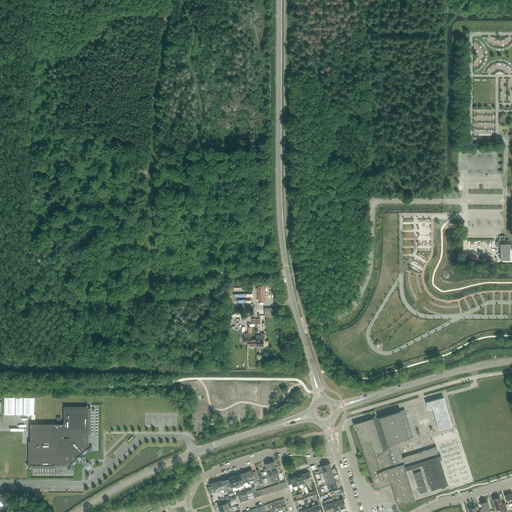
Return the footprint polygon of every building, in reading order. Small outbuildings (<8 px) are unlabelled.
[(500,260),(510,260),(510,248),(510,244),(507,244),(507,240),(506,240),(498,240),(498,242),(496,242),(496,247),(500,247),(500,260)] [(243,333),(243,337),(244,337),(244,344),(248,344),(248,346),(256,346),(256,340),(251,340),(251,337),(252,337),(252,333),(248,333),(243,333)] [(256,340),(256,346),(263,346),(263,340),(264,340),(264,333),(261,333),(261,335),(256,335),(256,340)] [(377,340),(373,344),(377,349),(381,344),(377,340)] [(4,397),(4,414),(34,414),(34,397),(4,397)] [(426,402),(428,410),(432,408),(438,430),(452,426),(443,397),(426,402)] [(90,406),(64,406),(63,424),(30,424),(30,441),(28,441),(28,465),(28,468),(32,468),(46,468),(46,466),(68,466),(68,470),(73,470),(73,465),(77,462),(77,463),(82,463),(85,460),(85,455),(84,454),(87,451),(92,451),(92,446),(88,446),(88,424),(90,424),(90,406)] [(375,489),(391,484),(394,495),(396,502),(397,506),(415,500),(406,470),(423,465),(431,490),(448,485),(440,460),(442,459),(441,459),(440,455),(439,456),(436,447),(402,457),(397,442),(413,437),(404,410),(376,418),(375,416),(374,416),(373,417),(372,418),(365,421),(354,424),(359,439),(375,489)] [(88,462),(87,462),(85,460),(82,463),(84,465),(84,466),(88,470),(92,466),(88,462)] [(267,470),(276,467),(274,461),(265,464),(266,468),(264,469),(264,472),(266,471),(267,471),(267,470)] [(323,472),(332,469),(330,463),(321,466),(317,467),(319,471),(315,472),(315,471),(312,472),(313,476),(319,474),(319,473),(323,472)] [(264,472),(263,472),(264,476),(264,475),(265,477),(265,478),(266,478),(269,477),(269,476),(278,473),(276,467),(267,470),(267,471),(264,472)] [(248,481),(249,481),(250,484),(251,486),(254,485),(253,483),(258,481),(255,472),(252,473),(251,469),(248,470),(248,471),(246,472),(248,481)] [(334,475),(332,469),(323,472),(319,473),(319,474),(321,479),(325,478),(334,475)] [(421,471),(413,473),(420,494),(427,491),(421,471)] [(248,481),(246,472),(240,474),(242,483),(243,483),(244,485),(249,484),(250,484),(249,481),(248,481)] [(305,483),(308,482),(309,485),(312,484),(308,472),(302,474),(305,483)] [(269,476),(269,477),(266,478),(268,484),(271,483),(271,482),(280,479),(278,473),(269,476)] [(242,483),(240,474),(234,476),(237,485),(238,487),(244,485),(243,483),(242,483)] [(305,483),(302,474),(296,476),(298,485),(299,485),(302,484),(304,487),(306,486),(305,483)] [(325,478),(326,482),(322,483),(323,486),(327,484),(335,482),(334,475),(325,478)] [(237,485),(234,476),(228,478),(231,487),(231,486),(232,488),(235,487),(236,488),(238,487),(237,485)] [(298,485),(296,476),(290,478),(293,487),(296,486),(297,489),(300,488),(299,485),(298,485)] [(231,487),(228,478),(227,478),(227,477),(224,478),(225,479),(222,480),(225,489),(226,488),(227,491),(232,489),(232,488),(231,486),(231,487)] [(219,481),(216,482),(219,490),(220,490),(224,489),(224,492),(227,491),(226,488),(225,489),(222,480),(221,479),(218,480),(219,481)] [(216,482),(216,481),(212,482),(212,483),(210,484),(211,486),(207,487),(209,494),(213,493),(213,492),(217,491),(218,494),(221,493),(220,490),(219,490),(216,482)] [(327,484),(323,486),(324,490),(325,492),(329,491),(332,490),(338,488),(337,486),(338,486),(336,481),(335,482),(327,484)] [(283,482),(274,485),(276,491),(285,488),(283,482)] [(334,492),(334,493),(337,501),(340,509),(346,507),(343,499),(340,500),(338,494),(341,493),(341,492),(340,490),(334,492)] [(0,511),(7,511),(12,508),(1,496),(0,497),(0,511)] [(227,503),(218,506),(220,511),(229,509),(232,508),(231,504),(230,503),(237,501),(236,497),(229,500),(230,502),(227,503)] [(499,497),(496,498),(496,497),(493,498),(493,499),(496,510),(500,509),(500,511),(502,511),(507,511),(504,503),(502,504),(499,497)] [(337,501),(333,502),(332,498),(330,499),(331,503),(334,511),(340,509),(337,501)] [(273,502),(275,508),(286,504),(284,499),(273,502)] [(331,503),(330,499),(323,501),(325,506),(323,506),(324,511),(331,511),(334,511),(331,503)] [(480,510),(480,511),(490,511),(487,501),(481,503),(482,509),(480,510)] [(312,507),(314,511),(321,511),(319,505),(315,506),(314,502),(311,503),(312,507)]
